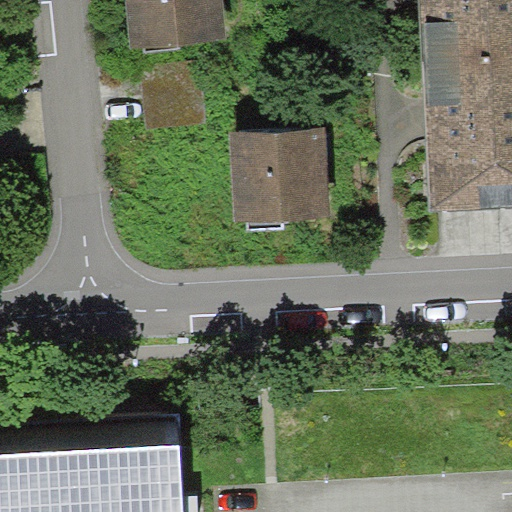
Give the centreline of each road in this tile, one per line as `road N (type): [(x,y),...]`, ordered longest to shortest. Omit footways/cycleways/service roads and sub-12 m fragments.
road 1 (residential): [(511,283),(104,297)]
road 2 (residential): [(62,0),(104,297)]
